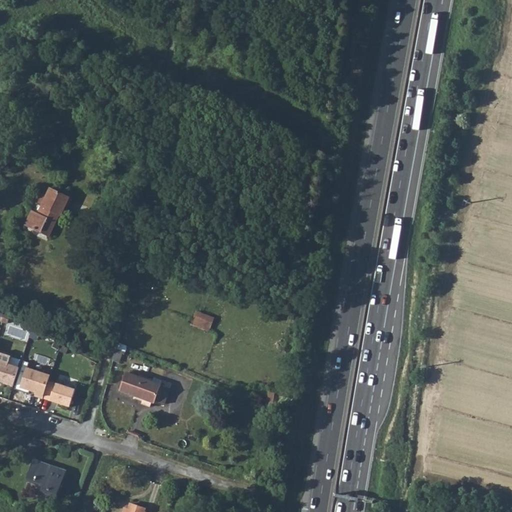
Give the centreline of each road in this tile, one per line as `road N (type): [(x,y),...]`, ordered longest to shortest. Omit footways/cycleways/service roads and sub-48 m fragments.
road 1 (trunk): [(408,0),(318,511)]
road 2 (trunk): [(345,511),(429,29)]
road 3 (trunk): [(357,511),(429,95),(429,29)]
road 4 (residential): [(0,409),(218,481)]
road 5 (track): [(83,435),(136,237)]
